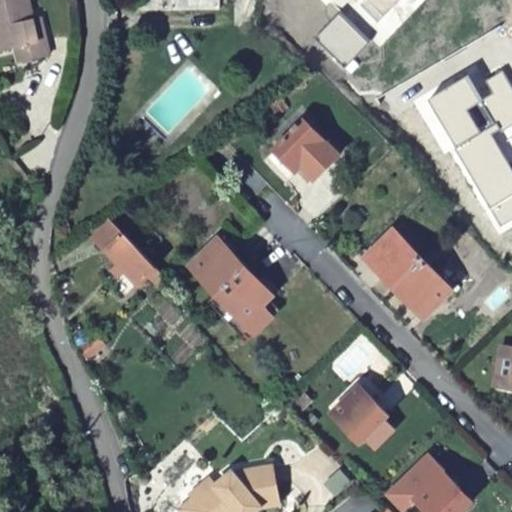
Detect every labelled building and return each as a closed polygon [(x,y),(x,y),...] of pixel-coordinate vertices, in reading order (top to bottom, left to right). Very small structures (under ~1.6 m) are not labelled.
[(0,0),(0,42),(2,52),(20,48),(24,64),(57,58),(53,41),(45,42),(36,0),(0,0)] [(294,132),(267,157),(304,196),(331,171),(294,132)] [(110,224),(92,237),(107,253),(122,238),(110,224)] [(157,273),(122,238),(107,253),(141,288),(157,273)] [(215,299),(244,272),(217,244),(188,272),(215,299)] [(368,272),(393,297),(420,270),(396,244),(368,272)] [(420,270),(393,297),(420,324),(447,297),(420,270)] [(269,299),(244,272),(215,299),(241,326),(269,299)] [(313,402),(301,390),(290,401),(302,412),(313,402)] [(387,415),(370,397),(362,405),(352,395),(333,412),(360,440),(363,437),(383,418),(387,415)] [(383,418),(363,437),(373,448),(393,428),(383,418)] [(460,511),(473,501),(445,471),(447,470),(431,454),(390,493),(405,510),(418,498),(430,511),(460,511)] [(230,470),(214,485),(196,499),(194,497),(180,509),(182,511),(239,511),(254,499),(261,507),(278,504),(271,467),(242,470),(236,476),(230,470)] [(196,499),(214,485),(210,479),(192,494),(194,497),(196,499)] [(255,511),(261,507),(254,499),(239,511),(255,511)]
